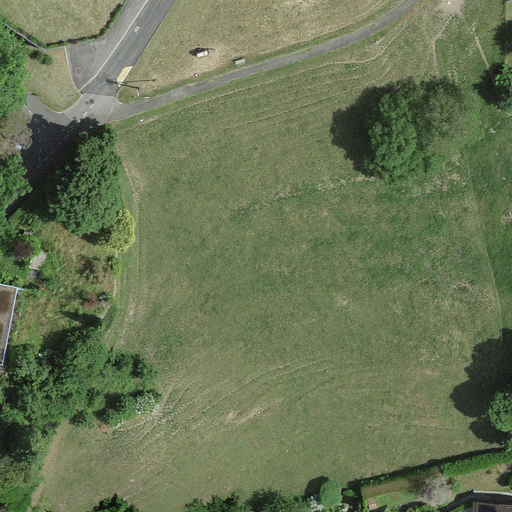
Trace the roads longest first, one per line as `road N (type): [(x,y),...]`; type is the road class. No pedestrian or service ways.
road 1 (track): [(413,0),(390,21),(322,55),(120,114),(80,107)]
road 2 (residential): [(55,143),(158,0)]
